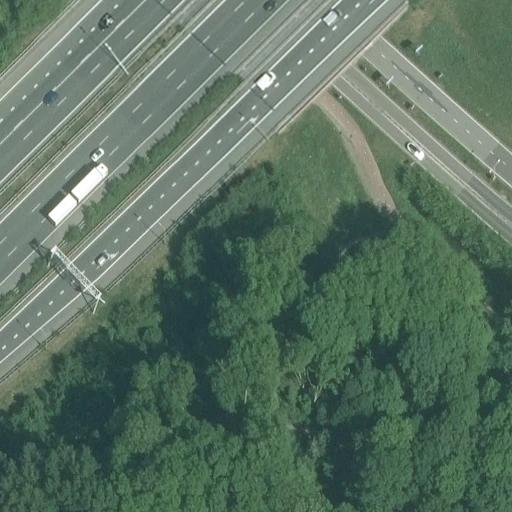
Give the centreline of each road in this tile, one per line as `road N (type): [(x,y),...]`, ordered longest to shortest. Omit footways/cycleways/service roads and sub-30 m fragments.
road 1 (motorway): [(0,339),(352,0)]
road 2 (motorway): [(0,254),(255,0)]
road 3 (motorway): [(247,0),(511,238)]
road 4 (motorway): [(269,0),(511,216)]
road 5 (motorway): [(511,172),(319,0)]
road 6 (motorway): [(155,0),(0,156)]
